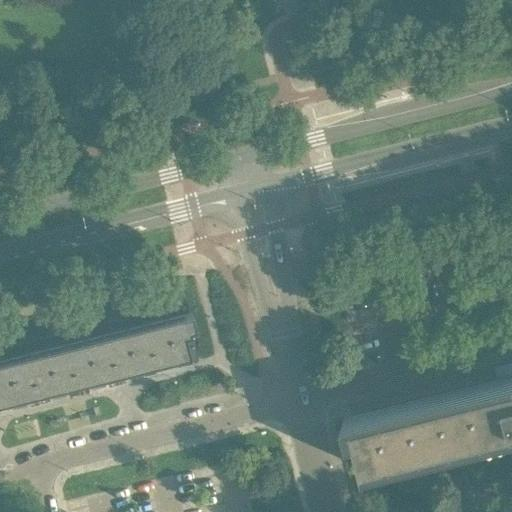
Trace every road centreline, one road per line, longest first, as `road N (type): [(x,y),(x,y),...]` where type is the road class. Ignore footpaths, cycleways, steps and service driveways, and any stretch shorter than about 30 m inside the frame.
road 1 (residential): [(0,487),(46,465),(301,400)]
road 2 (tertiary): [(511,89),(241,157)]
road 3 (tertiary): [(249,190),(511,124)]
road 4 (tertiary): [(0,253),(249,190)]
road 5 (tertiary): [(241,157),(0,217)]
road 6 (residential): [(511,346),(301,400)]
road 7 (residential): [(301,400),(249,190)]
